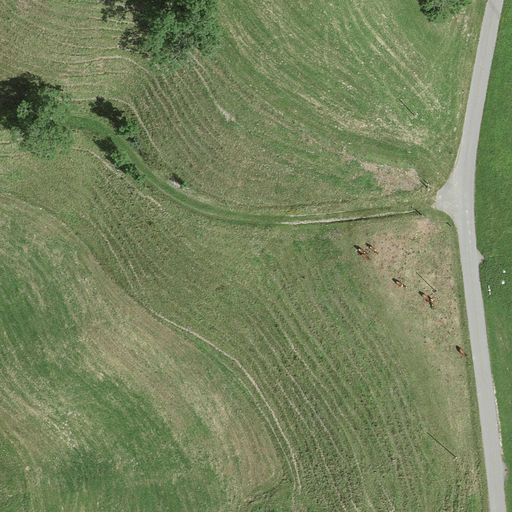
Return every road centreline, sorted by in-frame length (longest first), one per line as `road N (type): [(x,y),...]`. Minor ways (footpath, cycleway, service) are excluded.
road 1 (unclassified): [(495,0),(465,195),(499,511)]
road 2 (track): [(465,195),(254,217),(168,192),(95,127),(0,121)]
